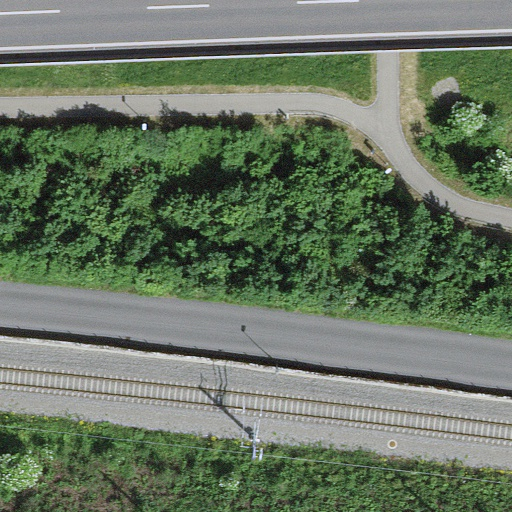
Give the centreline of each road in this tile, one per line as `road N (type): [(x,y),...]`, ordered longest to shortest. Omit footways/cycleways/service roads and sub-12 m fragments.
road 1 (unclassified): [(0,308),(211,326),(511,367)]
road 2 (motorway): [(0,11),(352,0)]
